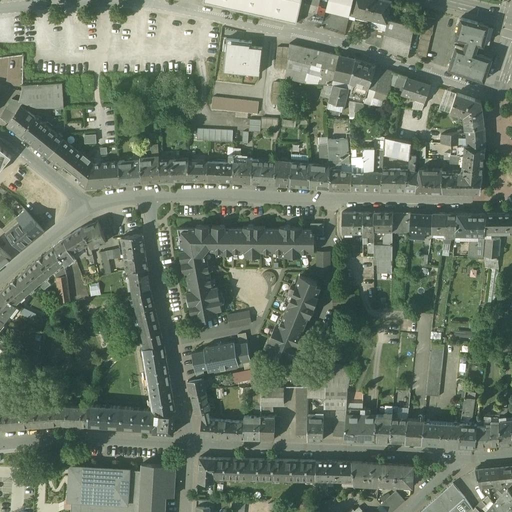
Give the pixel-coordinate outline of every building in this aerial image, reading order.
[(301,0),(203,0),(203,2),(296,23),(301,0)] [(326,0),(325,7),(350,13),(352,0),(326,0)] [(392,0),(391,0),(352,0),(350,13),(371,19),(387,23),(388,20),(392,0)] [(435,19),(424,17),(422,28),(432,30),(433,30),(435,19)] [(456,46),(451,59),(452,59),(448,69),(477,78),(484,56),(476,53),(479,44),(480,45),(483,33),(481,33),(484,24),(461,18),(456,38),(466,41),(464,49),(456,46)] [(387,23),(371,19),(366,41),(382,46),(387,23)] [(415,26),(388,20),(387,23),(382,46),(408,55),(415,26)] [(422,28),(416,26),(414,37),(420,38),(422,28)] [(432,30),(422,28),(420,38),(416,55),(426,57),(432,30)] [(252,41),(227,38),(224,70),(233,71),(233,72),(254,74),(255,73),(260,74),(263,47),(252,46),(252,41)] [(315,49),(290,43),(289,47),(287,69),(287,78),(305,83),(315,49)] [(289,47),(278,46),(276,68),(287,69),(289,47)] [(340,55),(315,49),(305,83),(332,84),(334,78),(340,55)] [(0,56),(0,84),(22,89),(19,100),(19,101),(23,102),(25,103),(26,84),(22,84),(23,75),(23,54),(0,56)] [(356,58),(340,55),(334,78),(353,82),(359,59),(356,58)] [(376,65),(359,59),(353,82),(350,93),(365,98),(376,65)] [(407,76),(382,68),(371,103),(396,106),(407,76)] [(63,82),(39,83),(37,107),(64,107),(63,82)] [(286,83),(274,82),(272,104),(284,105),(286,83)] [(39,83),(26,84),(25,103),(37,107),(39,83)] [(349,88),(332,84),(328,102),(345,105),(349,88)] [(429,90),(413,85),(409,95),(415,97),(414,101),(424,104),(429,90)] [(446,90),(440,109),(450,112),(457,93),(446,90)] [(481,101),(457,93),(450,112),(463,116),(465,129),(466,129),(484,126),(481,101)] [(259,102),(213,97),(212,108),(258,114),(259,102)] [(12,99),(1,118),(8,124),(20,105),(21,105),(23,102),(19,101),(19,100),(12,99)] [(363,103),(355,102),(354,112),(362,113),(363,103)] [(21,105),(20,105),(8,124),(21,134),(35,117),(21,105)] [(35,117),(21,134),(49,156),(63,139),(35,116),(35,117)] [(278,118),(261,117),(261,120),(261,126),(261,128),(278,129),(278,118)] [(484,126),(466,129),(467,144),(485,145),(484,126)] [(455,132),(450,133),(441,134),(441,143),(451,144),(467,144),(466,129),(465,129),(461,131),(455,132)] [(96,134),(85,135),(86,143),(96,142),(96,134)] [(411,142),(385,136),(384,150),(384,153),(409,158),(410,154),(411,142)] [(60,165),(75,148),(64,139),(63,139),(49,156),(49,157),(60,165)] [(347,139),(327,139),(328,143),(329,165),(329,168),(341,169),(342,163),(349,163),(347,139)] [(328,143),(318,144),(319,164),(329,165),(328,143)] [(467,144),(451,144),(451,153),(451,154),(484,156),(485,145),(467,144)] [(0,170),(12,157),(0,147),(0,170)] [(374,148),(363,147),(364,157),(365,173),(352,172),(352,189),(380,190),(383,168),(384,153),(384,150),(377,149),(377,153),(374,153),(374,148)] [(75,148),(60,165),(71,175),(73,172),(86,157),(83,154),(75,148)] [(86,157),(73,172),(77,175),(90,160),(92,159),(84,153),(83,154),(86,157)] [(464,171),(464,191),(480,191),(483,173),(482,173),(484,156),(451,154),(451,153),(444,153),(444,160),(448,160),(448,161),(463,162),(462,169),(464,169),(464,171)] [(410,154),(409,158),(408,169),(405,190),(416,191),(419,172),(415,171),(416,155),(410,154)] [(152,156),(140,157),(140,159),(142,183),(161,181),(159,159),(159,155),(152,156)] [(229,163),(208,162),(208,180),(233,181),(234,157),(234,155),(229,155),(229,163)] [(252,158),(234,157),(233,181),(252,183),(252,159),(252,158)] [(364,157),(352,157),(352,172),(365,173),(364,157)] [(189,158),(159,159),(161,181),(188,180),(188,161),(189,161),(189,158)] [(140,159),(119,161),(119,162),(120,184),(142,183),(140,159)] [(276,161),(252,159),(252,183),(277,184),(276,161)] [(102,186),(101,163),(94,163),(90,160),(77,175),(75,178),(87,187),(102,186)] [(291,161),(276,160),(276,161),(277,184),(291,185),(291,161)] [(101,163),(102,186),(120,184),(119,162),(119,161),(101,163)] [(189,161),(188,161),(188,180),(208,180),(208,162),(189,161)] [(309,163),(291,161),(291,185),(310,187),(311,175),(308,175),(309,168),(309,163)] [(319,164),(309,163),(309,168),(308,175),(311,175),(310,187),(330,189),(329,168),(329,165),(319,164)] [(352,172),(341,171),(341,169),(329,168),(330,189),(352,189),(352,172)] [(408,169),(383,168),(380,190),(405,190),(408,169)] [(442,171),(442,168),(419,168),(419,172),(416,191),(443,191),(442,171)] [(464,191),(464,171),(442,171),(443,191),(464,191)] [(34,219),(26,210),(17,217),(20,221),(35,238),(44,231),(34,219)] [(363,212),(343,212),(343,233),(364,233),(363,212)] [(374,212),(363,212),(364,233),(364,235),(369,235),(369,245),(372,245),(372,242),(374,242),(374,231),(374,212)] [(393,212),(374,212),(374,231),(377,231),(377,236),(384,236),(384,244),(374,244),(375,258),(392,258),(393,258),(393,232),(393,212)] [(411,212),(393,212),(393,232),(409,232),(409,231),(411,212)] [(433,212),(411,212),(409,231),(432,232),(433,212)] [(446,213),(433,212),(432,232),(444,233),(446,233),(446,213)] [(458,213),(446,213),(446,233),(444,233),(443,247),(450,247),(451,236),(455,236),(455,234),(458,213)] [(487,213),(458,213),(455,234),(470,234),(485,234),(487,213)] [(505,232),(505,213),(487,213),(485,234),(485,236),(487,236),(492,237),(492,232),(505,232)] [(35,238),(20,221),(6,233),(21,250),(35,238)] [(98,221),(82,227),(87,236),(90,243),(91,248),(106,242),(105,239),(98,221)] [(285,227),(284,252),(285,252),(285,256),(302,256),(302,252),(314,252),(315,234),(323,234),(323,223),(311,223),(311,229),(303,229),(303,227),(291,227),(291,226),(285,226),(285,227)] [(210,247),(211,227),(209,227),(209,226),(196,225),(196,228),(178,227),(182,250),(210,247)] [(253,256),(254,226),(254,225),(248,225),(248,226),(243,226),(243,228),(225,228),(225,226),(212,226),(212,227),(211,227),(210,247),(214,247),(214,251),(221,251),(221,254),(233,254),(233,251),(245,252),(245,256),(253,256)] [(284,252),(285,227),(280,227),(280,228),(265,228),(265,226),(254,226),(253,256),(261,256),(261,252),(284,252)] [(82,227),(63,239),(73,253),(86,246),(88,256),(93,254),(91,248),(90,243),(87,236),(82,227)] [(143,234),(121,237),(125,257),(146,255),(143,234)] [(485,234),(470,234),(469,256),(469,257),(483,257),(485,236),(485,234)] [(492,237),(487,236),(485,256),(499,257),(501,238),(492,237)] [(73,253),(63,239),(53,246),(64,262),(64,264),(65,265),(67,267),(74,262),(72,260),(75,257),(75,256),(73,253)] [(53,246),(42,256),(42,255),(37,259),(38,259),(27,268),(39,283),(41,281),(56,269),(64,262),(53,246)] [(0,247),(0,267),(12,258),(0,247)] [(210,247),(182,250),(179,250),(184,272),(186,272),(189,290),(213,287),(208,259),(203,260),(203,256),(210,247)] [(120,248),(112,248),(113,258),(121,258),(120,248)] [(107,249),(100,251),(106,274),(112,272),(109,259),(107,249)] [(330,251),(317,251),(317,273),(330,273),(330,251)] [(146,255),(125,257),(126,270),(130,270),(148,268),(146,255)] [(499,257),(485,256),(485,260),(485,267),(499,269),(499,262),(499,257)] [(372,258),(362,258),(362,268),(372,268),(372,258)] [(392,258),(375,258),(375,266),(378,266),(378,272),(391,272),(392,258)] [(64,262),(56,269),(60,302),(70,300),(66,272),(65,265),(64,264),(64,262)] [(499,269),(485,267),(480,307),(494,309),(499,269)] [(15,278),(11,281),(12,282),(1,291),(16,303),(17,303),(21,307),(23,307),(24,307),(23,307),(22,305),(19,301),(34,287),(35,289),(43,282),(41,281),(39,283),(27,268),(16,278),(15,278)] [(148,268),(130,270),(131,279),(125,280),(125,283),(131,282),(133,294),(151,292),(148,268)] [(283,315),(305,324),(309,315),(310,316),(312,312),(313,312),(315,306),(314,306),(319,295),(317,295),(321,286),(316,284),(317,281),(300,274),(295,286),(291,284),(285,299),(289,300),(283,315)] [(213,287),(189,290),(187,291),(188,298),(187,298),(188,304),(189,304),(191,314),(194,313),(195,320),(218,316),(217,310),(222,309),(218,286),(213,287)] [(16,303),(1,291),(0,292),(0,316),(5,320),(7,321),(9,319),(6,317),(16,303)] [(151,292),(133,294),(136,307),(134,308),(135,314),(137,313),(140,324),(158,319),(151,292)] [(355,294),(333,295),(333,308),(355,307),(355,294)] [(32,311),(24,307),(23,307),(21,313),(29,317),(32,311)] [(249,311),(228,315),(230,327),(251,323),(249,311)] [(305,324),(283,315),(279,324),(276,323),(268,341),(272,343),(268,351),(278,356),(278,357),(289,362),(292,355),(295,356),(304,333),(302,332),(305,324)] [(158,319),(140,324),(141,328),(139,328),(140,334),(142,334),(146,347),(164,344),(158,319)] [(432,330),(419,329),(418,343),(420,344),(419,350),(431,351),(432,343),(430,343),(431,338),(432,330)] [(239,334),(211,339),(213,349),(198,352),(198,351),(182,355),(187,381),(203,378),(253,369),(248,342),(241,343),(239,334)] [(440,344),(432,343),(431,351),(427,395),(440,397),(445,345),(440,344)] [(146,347),(143,348),(147,373),(140,374),(141,377),(148,376),(169,372),(164,344),(146,347)] [(43,353),(31,348),(27,369),(39,374),(43,353)] [(419,350),(414,350),(412,375),(410,392),(410,394),(427,395),(431,351),(419,350)] [(331,363),(325,363),(325,374),(351,375),(353,364),(331,363)] [(39,374),(27,369),(20,387),(27,389),(33,388),(39,374)] [(169,372),(148,376),(151,398),(152,404),(173,400),(169,372)] [(351,375),(325,374),(324,397),(324,408),(337,409),(337,419),(346,420),(346,409),(347,399),(347,393),(348,387),(351,375)] [(203,378),(187,381),(187,382),(188,382),(191,394),(206,390),(203,378)] [(284,404),(284,386),(262,387),(261,405),(284,404)] [(324,386),(308,386),(308,387),(308,397),(324,397),(324,386)] [(262,387),(254,387),(254,393),(253,399),(256,399),(256,412),(258,412),(257,415),(261,416),(261,405),(262,387)] [(308,387),(296,387),(296,434),(308,435),(308,414),(308,397),(308,387)] [(206,390),(191,394),(196,414),(201,412),(202,418),(210,418),(208,411),(210,410),(206,390)] [(427,395),(410,394),(409,408),(408,418),(418,419),(419,407),(426,408),(427,395)] [(475,399),(465,397),(460,422),(467,423),(472,417),(475,399)] [(140,405),(133,405),(133,408),(122,407),(121,428),(154,431),(174,433),(175,409),(173,400),(152,404),(151,398),(149,398),(149,400),(146,401),(148,409),(144,408),(140,408),(140,405)] [(363,399),(347,399),(346,409),(363,409),(363,399)] [(107,403),(100,402),(100,405),(89,404),(89,407),(88,426),(121,428),(122,407),(111,406),(107,405),(107,403)] [(58,405),(28,408),(29,427),(58,424),(58,405)] [(89,407),(58,405),(58,424),(88,426),(89,407)] [(409,408),(393,406),(393,412),(392,416),(389,441),(405,442),(408,418),(409,408)] [(508,408),(500,407),(499,416),(499,417),(499,420),(499,444),(511,442),(511,418),(505,419),(505,416),(507,416),(508,408)] [(28,408),(0,410),(0,429),(29,427),(28,408)] [(363,409),(346,409),(346,420),(344,437),(344,440),(375,441),(375,431),(376,415),(370,415),(370,409),(363,409)] [(384,415),(376,415),(375,431),(375,441),(389,441),(392,416),(393,412),(385,412),(384,415)] [(324,417),(317,417),(317,414),(308,414),(308,435),(308,439),(323,440),(324,417)] [(257,415),(244,415),(244,421),(244,438),(260,439),(261,416),(257,415)] [(274,416),(261,416),(260,439),(274,439),(274,427),(274,416)] [(202,418),(201,435),(244,438),(244,421),(210,418),(202,418)] [(418,419),(408,418),(405,442),(422,443),(424,421),(424,419),(418,419)] [(337,419),(335,419),(333,436),(344,437),(346,420),(337,419)] [(491,426),(477,425),(475,446),(499,444),(499,420),(491,420),(491,426)] [(430,421),(424,421),(422,443),(429,444),(459,445),(460,423),(430,421)] [(467,423),(460,422),(460,423),(459,445),(475,446),(477,425),(477,423),(467,423)] [(215,458),(199,457),(198,481),(214,482),(214,478),(215,458)] [(249,459),(215,458),(214,478),(248,479),(249,459)] [(282,459),(249,459),(248,479),(282,480),(282,459)] [(316,460),(282,459),(282,480),(316,481),(316,479),(316,460)] [(352,461),(316,460),(316,479),(327,480),(343,481),(343,485),(354,485),(352,461)] [(380,463),(352,461),(354,485),(354,486),(378,487),(378,484),(380,463)] [(176,465),(142,463),(142,464),(141,470),(138,511),(165,511),(166,496),(174,496),(176,465)] [(413,465),(380,463),(378,484),(412,486),(413,465)] [(511,465),(475,468),(481,487),(489,486),(503,485),(509,480),(508,479),(511,478),(511,465)] [(105,469),(72,467),(70,499),(72,499),(72,500),(74,500),(72,511),(138,511),(141,470),(105,468),(105,469)] [(22,489),(36,490),(36,476),(22,476),(22,489)] [(327,480),(316,479),(316,481),(316,494),(328,493),(327,480)] [(465,497),(453,483),(420,511),(480,511),(476,507),(474,509),(465,497)] [(511,511),(511,492),(508,488),(506,485),(499,490),(502,494),(500,496),(496,492),(490,497),(494,502),(502,511),(511,511)] [(489,486),(481,487),(482,492),(486,496),(488,495),(489,497),(491,495),(489,486)] [(396,491),(381,504),(388,511),(389,511),(404,500),(396,491)] [(489,497),(488,495),(486,496),(482,500),(489,508),(494,502),(490,497),(489,497)] [(243,511),(245,500),(233,499),(231,511),(243,511)] [(282,511),(280,500),(266,504),(268,511),(282,511)] [(502,511),(494,502),(489,508),(484,511),(502,511)]
